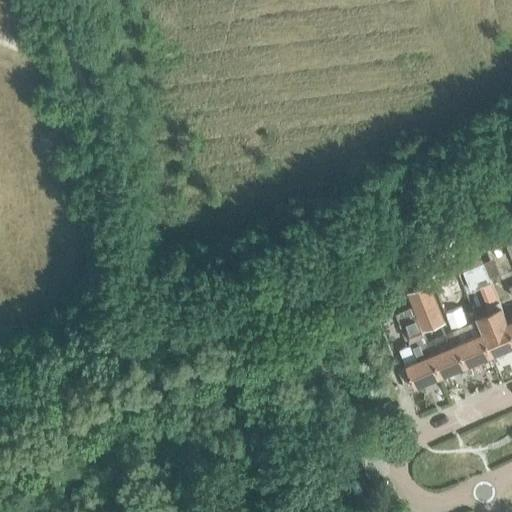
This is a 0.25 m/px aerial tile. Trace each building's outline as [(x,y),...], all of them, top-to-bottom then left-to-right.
[(463,271),(471,290),(491,282),(483,262),(463,271)] [(444,320),(428,283),(407,292),(422,329),(444,320)] [(447,290),(459,320),(474,314),(462,284),(447,290)] [(440,375),(431,353),(417,317),(410,301),(402,304),(405,312),(401,314),(411,340),(409,341),(417,360),(406,364),(404,361),(396,365),(406,389),(440,375)] [(507,322),(507,321),(498,301),(485,307),(494,327),(481,332),(491,354),(511,344),(511,334),(507,322)] [(466,364),(491,354),(481,332),(457,342),(466,364)] [(440,375),(466,364),(457,342),(431,353),(440,375)]
